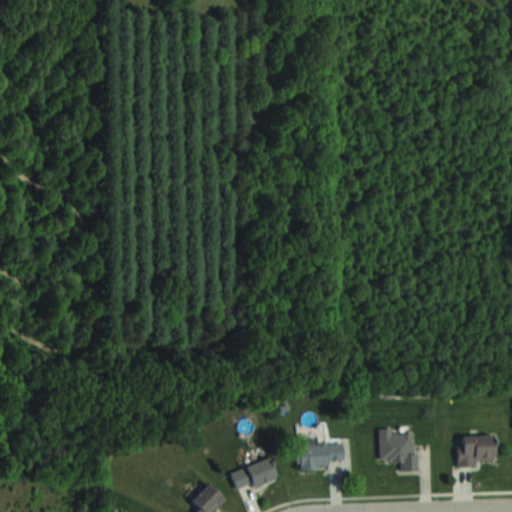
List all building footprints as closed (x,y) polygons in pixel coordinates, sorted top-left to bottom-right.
[(378,461),(399,461),(399,472),(415,472),(415,431),(378,431),(378,461)] [(457,463),(493,463),(493,434),(457,434),(457,463)] [(343,464),(341,440),(296,443),(298,467),(343,464)] [(236,491),(276,478),(269,457),(229,470),(236,491)] [(192,511),(214,511),(226,500),(208,481),(189,500),(197,508),(192,511)]
